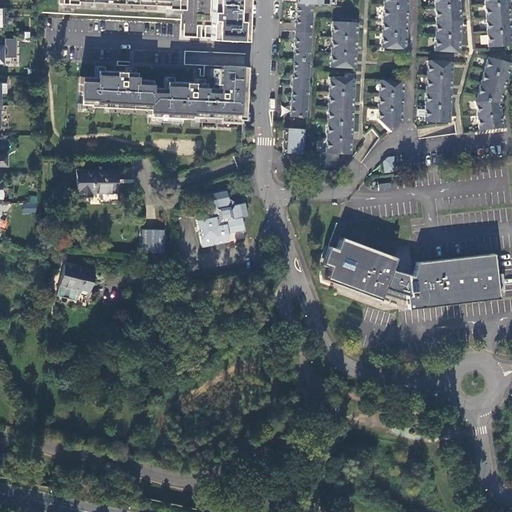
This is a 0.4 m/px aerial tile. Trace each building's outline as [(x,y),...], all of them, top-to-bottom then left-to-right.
[(165,9),(181,10),(181,0),(58,0),(59,4),(74,4),(74,2),(91,2),(146,5),(165,6),(165,9)] [(211,0),(209,40),(246,42),(247,0),(211,0)] [(405,50),(407,0),(382,0),(382,5),(381,20),(381,33),(380,48),(405,50)] [(433,0),(434,7),(434,23),(434,35),(433,51),(459,52),(460,50),(460,45),(461,27),(461,24),(461,20),(461,18),(460,13),(459,0),(433,0)] [(508,0),(482,0),(483,4),(484,18),(485,31),(486,47),(511,45),(508,0)] [(295,3),(292,53),(309,54),(312,4),(296,4),(295,3)] [(330,54),(329,67),(354,68),(355,65),(355,62),(356,50),(356,46),(357,29),(357,25),(357,22),(331,20),(330,54)] [(289,117),(305,118),(309,54),(292,53),(292,60),(289,117)] [(509,64),(487,57),(483,70),(480,83),(476,97),(475,102),(476,115),(478,129),(501,127),(498,103),(509,64)] [(452,69),(453,61),(426,59),(425,76),(424,91),(424,106),(423,121),(449,123),(449,116),(450,99),(451,95),(451,90),(451,86),(452,69)] [(243,92),(245,67),(239,66),(239,65),(217,64),(217,68),(214,68),(213,85),(216,85),(216,89),(203,89),(203,84),(165,83),(165,89),(149,89),(149,81),(134,80),(134,73),(95,72),(95,78),(79,78),(79,104),(88,104),(88,107),(120,108),(120,106),(137,106),(137,109),(148,109),(147,114),(147,117),(157,117),(157,115),(163,115),(163,118),(190,118),(190,117),(211,118),(211,115),(216,116),(216,122),(226,122),(226,119),(242,120),(243,92)] [(354,81),(355,77),(328,76),(327,93),(326,109),(325,121),(324,150),(321,150),(321,160),(337,161),(338,153),(350,154),(351,131),(352,115),(353,111),(353,106),(353,102),(354,85),(354,81)] [(402,80),(378,79),(377,94),(376,108),(375,119),(388,131),(400,120),(402,80)] [(283,153),(303,155),(304,129),(284,128),(283,153)] [(394,171),(393,156),(387,156),(381,161),(382,172),(394,171)] [(283,165),(283,174),(301,174),(300,165),(283,165)] [(114,171),(76,171),(76,197),(92,197),(92,193),(114,192),(114,171)] [(389,183),(376,184),(377,191),(389,190),(389,183)] [(201,247),(228,242),(227,234),(242,230),(240,218),(246,216),(243,203),(232,205),(228,202),(226,191),(212,194),(213,200),(201,202),(204,218),(196,220),(201,247)] [(36,213),(38,196),(26,195),(24,212),(36,213)] [(141,252),(164,253),(165,230),(142,229),(141,252)] [(380,294),(390,269),(394,258),(340,238),(336,250),(331,248),(328,247),(322,264),(329,267),(324,279),(335,283),(378,300),(380,294)] [(414,262),(410,276),(405,301),(406,309),(496,298),(491,253),(414,262)] [(93,271),(63,263),(55,295),(73,299),(76,297),(78,291),(87,294),(93,271)] [(405,301),(410,276),(390,269),(380,294),(405,301)] [(280,389),(277,395),(285,397),(287,392),(280,389)]
